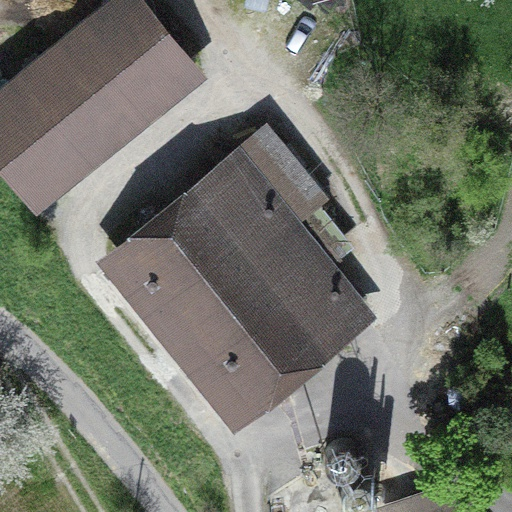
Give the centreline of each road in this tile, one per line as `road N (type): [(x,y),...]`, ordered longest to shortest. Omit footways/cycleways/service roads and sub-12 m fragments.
road 1 (residential): [(165,511),(45,366),(0,324)]
road 2 (track): [(0,344),(98,511)]
